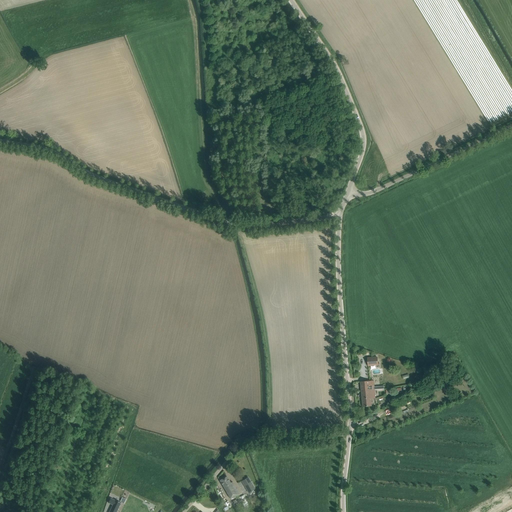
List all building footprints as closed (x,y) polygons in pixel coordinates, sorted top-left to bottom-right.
[(368,365),(373,365),(378,365),(377,357),(367,358),(368,365)] [(384,386),(374,387),(374,380),(365,381),(360,382),(361,391),(363,407),(368,406),(372,406),(371,399),(375,399),(374,390),(384,389),(384,386)] [(220,480),(222,485),(231,499),(239,494),(232,482),(231,483),(227,476),(220,480)] [(251,482),(245,485),(249,493),(255,489),(251,482)] [(113,505),(109,511),(116,511),(121,503),(115,500),(111,498),(108,503),(113,505)]
